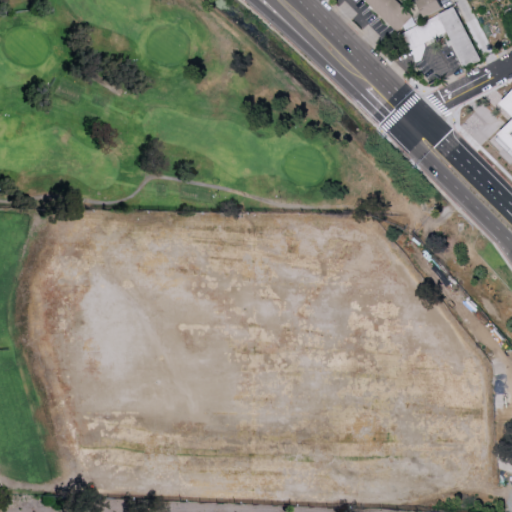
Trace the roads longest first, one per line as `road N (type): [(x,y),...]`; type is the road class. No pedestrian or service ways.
road 1 (primary): [(390,122),(511,245)]
road 2 (primary): [(504,210),(409,109)]
road 3 (primary): [(254,0),(353,84)]
